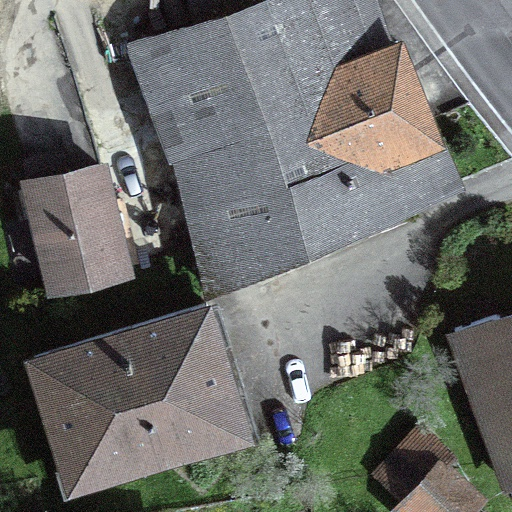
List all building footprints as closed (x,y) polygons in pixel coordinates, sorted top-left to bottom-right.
[(188,0),(196,23),(125,43),(173,165),(204,291),(464,188),(403,42),(390,44),(374,0),(188,0)] [(97,141),(11,161),(39,280),(126,260),(97,141)] [(511,305),(452,327),(507,480),(511,477),(511,305)] [(200,320),(32,373),(70,492),(237,439),(200,320)] [(495,511),(506,501),(428,426),(379,476),(413,509),(410,511),(495,511)]
